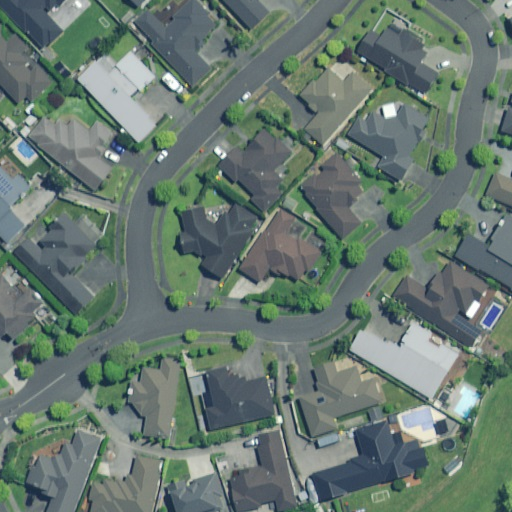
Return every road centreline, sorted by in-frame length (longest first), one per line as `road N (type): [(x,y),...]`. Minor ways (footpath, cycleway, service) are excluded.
road 1 (residential): [(147,314),(304,326),(326,318),(380,254),(434,210),(458,181),(485,65),(483,36),(445,0)]
road 2 (residential): [(335,0),(149,189),(140,258)]
road 3 (residential): [(147,314),(0,414)]
